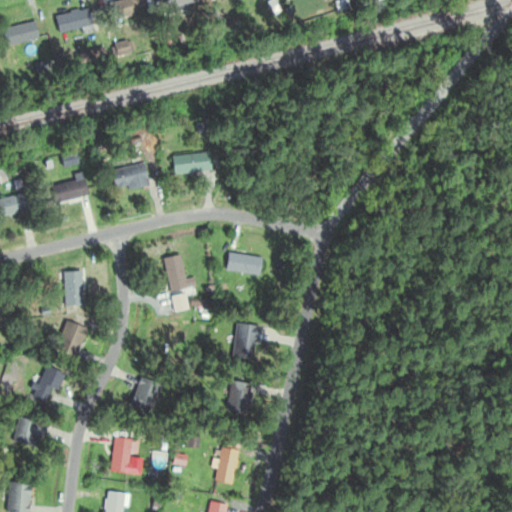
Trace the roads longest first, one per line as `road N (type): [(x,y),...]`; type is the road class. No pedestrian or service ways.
road 1 (residential): [(261,511),(328,238),(358,188),(511,9)]
road 2 (residential): [(0,259),(198,214),(257,218),(328,238)]
road 3 (residential): [(66,511),(78,432),(123,312),(112,232)]
